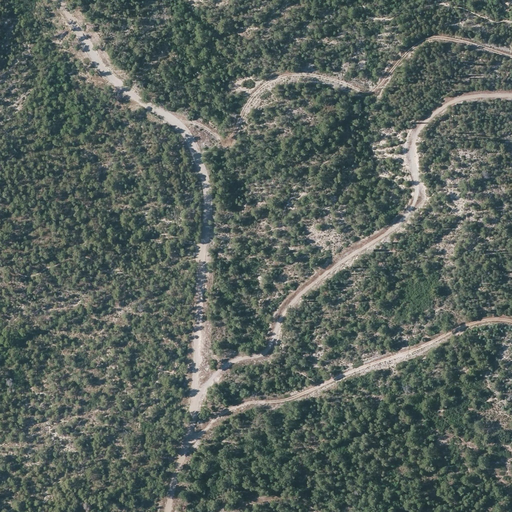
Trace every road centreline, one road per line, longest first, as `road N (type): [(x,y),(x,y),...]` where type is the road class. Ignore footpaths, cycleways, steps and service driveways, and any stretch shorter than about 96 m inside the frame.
road 1 (track): [(511,94),(461,96),(435,110),(409,143),(418,200),(290,302),(268,352),(227,362),(195,399)]
road 2 (track): [(177,121),(200,170),(206,208),(195,399),(168,511)]
road 3 (track): [(511,323),(464,324),(288,403),(252,403),(191,430)]
road 4 (track): [(60,0),(104,69),(177,121)]
